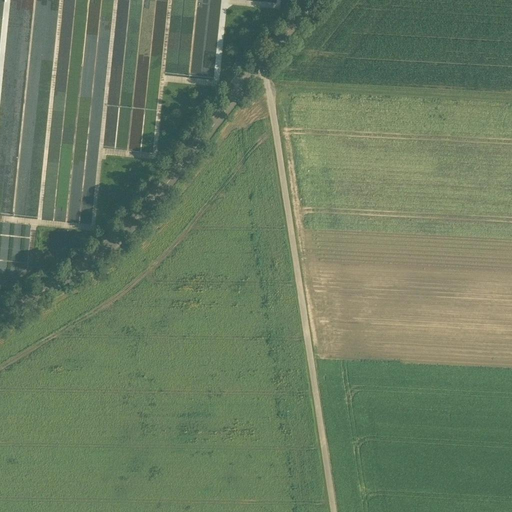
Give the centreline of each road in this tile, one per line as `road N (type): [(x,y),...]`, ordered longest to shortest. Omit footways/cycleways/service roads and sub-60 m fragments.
road 1 (unclassified): [(261,66),(336,511)]
road 2 (tertiary): [(261,66),(115,240),(0,316)]
road 3 (track): [(511,96),(264,83)]
